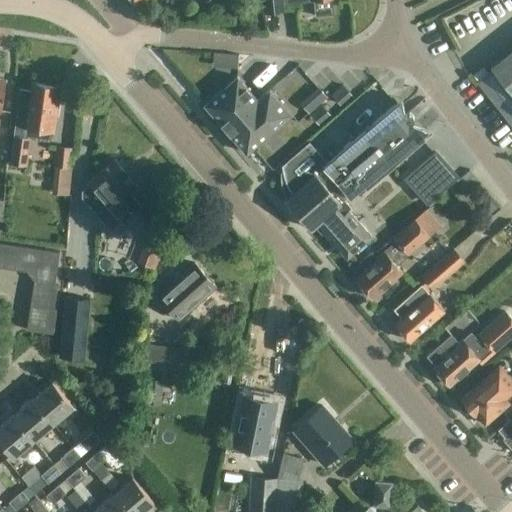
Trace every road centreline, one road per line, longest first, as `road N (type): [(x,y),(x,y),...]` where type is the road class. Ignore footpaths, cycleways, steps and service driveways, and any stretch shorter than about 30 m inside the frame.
road 1 (tertiary): [(504,511),(114,57)]
road 2 (unclassified): [(402,41),(336,56),(149,35),(133,40)]
road 3 (unclassified): [(511,191),(402,41)]
road 4 (tertiary): [(114,57),(69,17),(6,1)]
